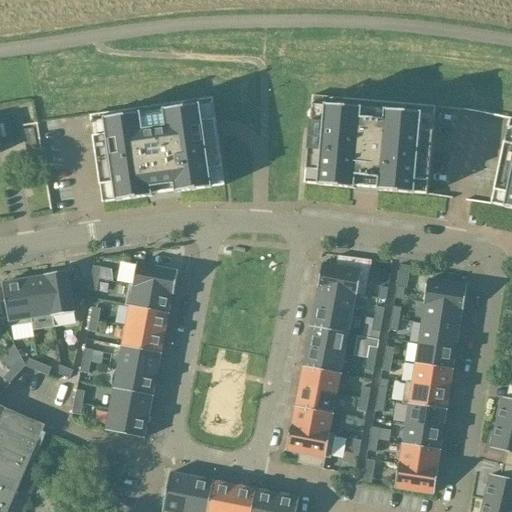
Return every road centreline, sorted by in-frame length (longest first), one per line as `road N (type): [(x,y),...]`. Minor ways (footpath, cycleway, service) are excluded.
road 1 (unclassified): [(511,39),(311,19),(0,46)]
road 2 (residential): [(303,228),(490,257),(496,276),(456,511)]
road 3 (residential): [(303,228),(255,465)]
road 4 (residential): [(214,221),(171,450)]
road 5 (residential): [(0,250),(214,221)]
